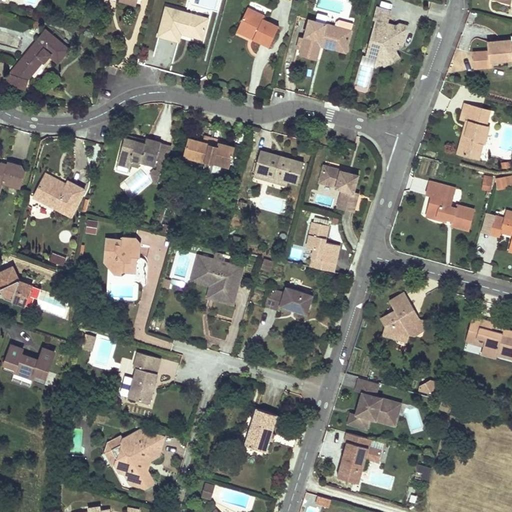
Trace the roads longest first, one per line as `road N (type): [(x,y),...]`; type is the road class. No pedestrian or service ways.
road 1 (residential): [(0,109),(40,124),(73,124),(163,92),(242,112),(304,107),(407,136)]
road 2 (residential): [(174,511),(218,367),(326,394)]
road 3 (residential): [(368,255),(511,293)]
road 4 (residential): [(326,394),(368,255)]
road 5 (residential): [(407,136),(457,0)]
road 6 (residential): [(368,255),(407,136)]
road 7 (residential): [(288,511),(326,394)]
